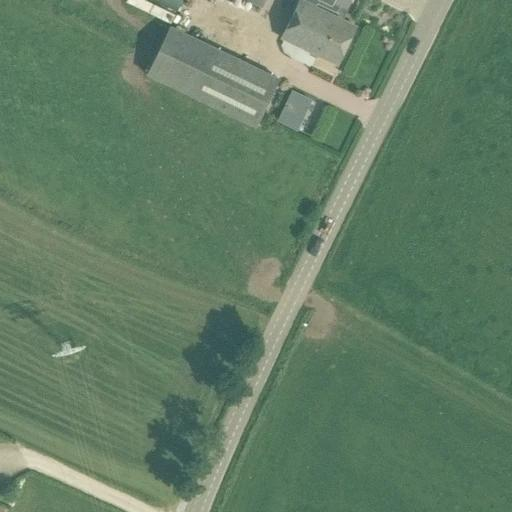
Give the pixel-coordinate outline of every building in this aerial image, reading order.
[(136,0),(128,0),(126,6),(170,28),(175,19),(136,0)] [(146,0),(177,14),(183,0),(146,0)] [(224,0),(230,2),(230,0),(243,0),(260,8),(264,0),(224,0)] [(303,0),(302,3),(343,22),(353,0),(303,0)] [(301,2),(283,41),(338,67),(356,28),(343,22),(302,3),(301,2)] [(169,29),(146,77),(256,129),(279,82),(169,29)] [(303,71),(325,80),(328,73),(306,63),(303,71)]
